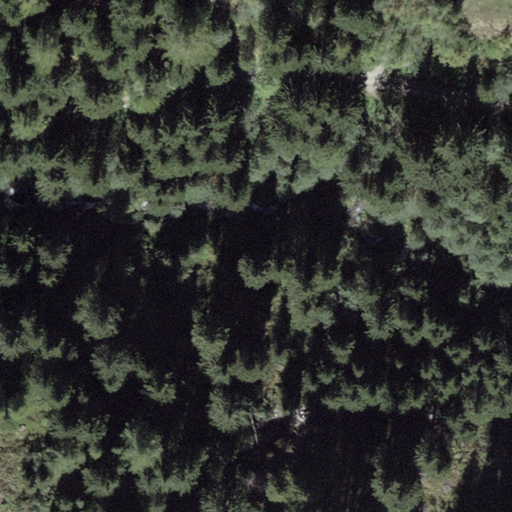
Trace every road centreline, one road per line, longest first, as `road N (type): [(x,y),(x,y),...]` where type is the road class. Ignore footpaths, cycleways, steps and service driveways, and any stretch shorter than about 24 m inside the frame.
road 1 (track): [(0,127),(303,76),(511,100)]
road 2 (track): [(365,78),(383,64),(511,57)]
